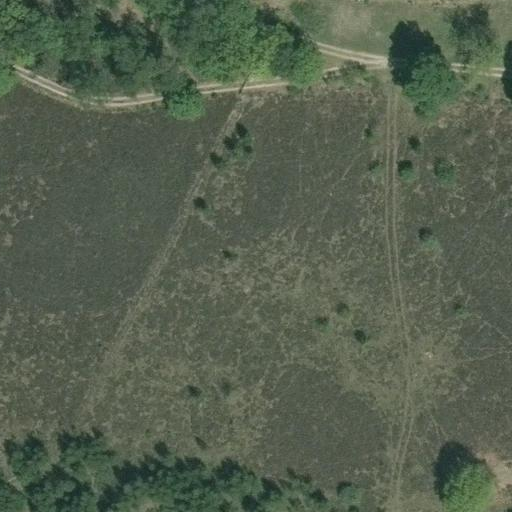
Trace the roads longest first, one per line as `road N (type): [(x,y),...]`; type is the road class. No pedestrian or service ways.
road 1 (track): [(384,62),(109,103),(88,102),(0,59)]
road 2 (track): [(182,0),(338,56),(511,74)]
